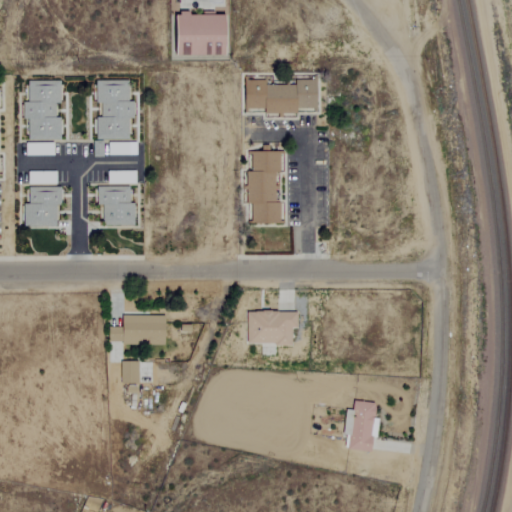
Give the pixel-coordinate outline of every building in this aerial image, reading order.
[(217,55),(217,14),(172,14),(172,55),(217,55)] [(241,80),(241,109),(260,109),(260,114),(280,114),(293,114),(293,109),(312,109),(313,78),(290,78),(290,85),(262,85),(262,80),(241,80)] [(126,139),(125,119),(130,119),(130,101),(125,101),(124,80),(92,81),(93,103),(97,103),(98,117),(93,117),(93,140),(126,139)] [(57,81),(24,81),(24,102),(19,102),(19,119),(24,119),(24,140),(57,140),(57,117),(52,118),(52,104),(57,104),(57,81)] [(49,143),(21,144),(22,156),(49,155),(49,143)] [(105,154),(133,155),(133,143),(106,143),(105,154)] [(249,224),(276,224),(276,185),(272,185),(272,173),(278,173),(278,152),(244,152),(244,204),(249,204),(249,224)] [(52,184),(53,172),(25,171),(24,184),(52,184)] [(130,226),(131,203),(126,203),(126,187),(94,186),(93,205),(99,205),(99,225),(130,226)] [(53,226),(52,205),(58,205),(57,187),(25,187),(25,204),(20,204),(21,227),(53,226)] [(243,311),(243,344),(288,345),(288,328),(293,328),(293,312),(243,311)] [(160,345),(161,317),(118,316),(118,328),(106,327),(105,343),(160,345)] [(135,362),(117,362),(117,384),(135,384),(135,362)] [(340,435),(345,435),(344,450),(367,452),(370,403),(349,402),(348,410),(341,409),(340,435)]
